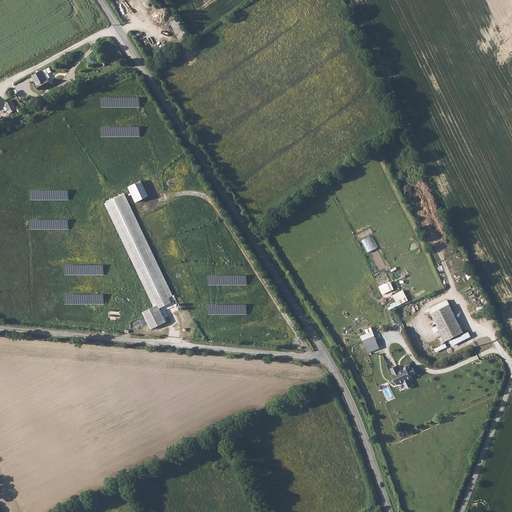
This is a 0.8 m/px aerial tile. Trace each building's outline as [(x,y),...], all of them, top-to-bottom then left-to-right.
[(172,21),(180,42),(189,39),(180,18),(172,21)] [(43,72),(33,76),(40,90),(51,85),(49,80),(50,80),(50,78),(47,70),(43,72)] [(16,85),(24,97),(33,91),(26,79),(16,85)] [(13,99),(7,102),(12,113),(19,110),(13,99)] [(140,181),(128,187),(135,203),(148,196),(140,181)] [(170,302),(123,193),(103,202),(152,306),(141,312),(151,329),(167,321),(159,308),(170,302)] [(369,252),(379,247),(372,235),(362,241),(369,252)] [(391,281),(380,286),(383,294),(395,289),(391,281)] [(404,290),(394,295),(397,302),(389,307),(390,309),(409,300),(404,290)] [(449,305),(431,314),(445,342),(463,332),(449,305)] [(379,348),(370,327),(365,329),(367,334),(361,336),(368,353),(379,348)] [(437,353),(448,347),(446,342),(434,348),(437,353)] [(397,365),(391,369),(394,375),(393,375),(397,384),(403,382),(406,388),(412,385),(409,379),(411,378),(411,376),(416,374),(413,367),(410,368),(410,367),(409,366),(408,365),(407,366),(406,366),(405,367),(405,368),(405,369),(400,372),(397,365)]
